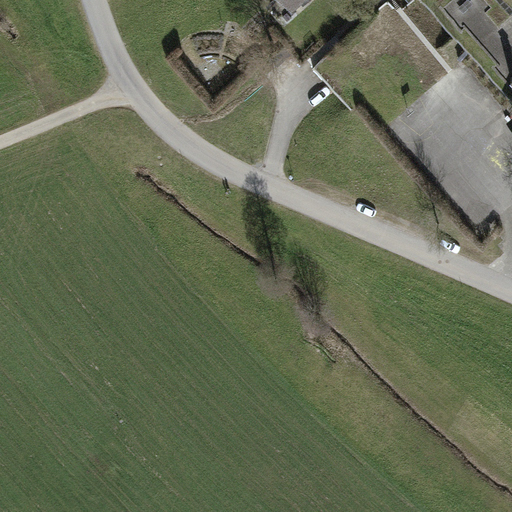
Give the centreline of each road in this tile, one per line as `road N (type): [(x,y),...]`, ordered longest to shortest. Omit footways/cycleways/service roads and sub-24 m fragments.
road 1 (residential): [(511,297),(226,170),(178,137),(131,89),(95,0)]
road 2 (track): [(131,89),(0,141)]
